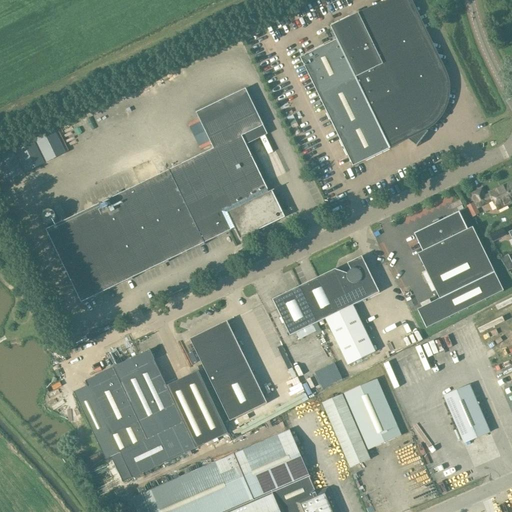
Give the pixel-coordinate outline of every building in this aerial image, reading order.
[(372,42),(358,13),(331,27),(337,40),(300,58),(353,167),(390,149),(388,145),(405,137),(416,146),(417,147),(428,132),(427,131),(427,132),(423,128),(429,124),(435,119),(439,113),(443,106),(445,99),(446,92),(445,84),(444,77),(443,74),(442,72),(428,43),(430,42),(423,30),(422,31),(417,20),(372,42)] [(259,61),(282,48),(269,22),(245,34),(259,61)] [(263,126),(246,89),(196,113),(214,149),(46,230),(81,303),(235,228),(240,240),(259,231),(256,226),(265,221),(268,220),(270,218),(271,216),(272,214),(273,211),(273,208),(273,206),(272,203),(267,194),(271,193),(271,192),(267,194),(266,192),(268,190),(242,136),(263,126)] [(0,177),(1,181),(24,172),(15,148),(0,154),(0,177)] [(511,201),(511,182),(490,194),(490,195),(485,197),(481,190),(472,194),(478,207),(487,203),(487,202),(492,199),(497,209),(511,201)] [(474,203),(467,207),(472,218),(480,214),(474,203)] [(468,230),(459,212),(414,234),(423,252),(418,254),(440,299),(418,310),(427,329),(504,291),(473,228),(468,230)] [(506,235),(502,228),(490,235),(493,242),(506,235)] [(335,270),(300,287),(317,323),(325,319),(348,365),(375,352),(353,306),(379,293),(362,257),(348,264),(350,268),(348,270),(346,271),(345,273),(335,270)] [(300,287),(273,300),(290,336),(317,323),(300,287)] [(267,404),(227,322),(190,340),(230,422),(267,404)] [(150,351),(113,368),(139,423),(138,423),(146,441),(111,458),(123,483),(228,434),(198,372),(166,386),(154,360),(150,351)] [(404,354),(382,364),(393,389),(415,379),(404,354)] [(85,382),(87,386),(73,393),(105,460),(111,458),(146,441),(138,423),(139,423),(113,368),(95,376),(96,377),(85,382)] [(401,436),(377,380),(322,403),(350,468),(370,459),(366,451),(401,436)] [(490,433),(470,386),(444,397),(464,444),(490,433)] [(269,419),(308,400),(305,393),(266,412),(269,419)] [(293,408),(297,418),(320,408),(316,398),(293,408)] [(317,496),(289,431),(133,499),(138,511),(335,511),(326,492),(317,496)]
